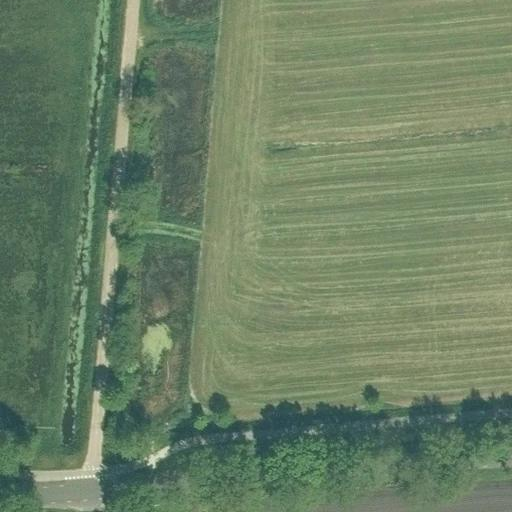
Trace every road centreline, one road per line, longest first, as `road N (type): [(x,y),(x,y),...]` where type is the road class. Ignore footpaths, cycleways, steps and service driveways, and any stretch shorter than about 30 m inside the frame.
road 1 (unclassified): [(89,494),(128,0)]
road 2 (tertiary): [(89,494),(511,457)]
